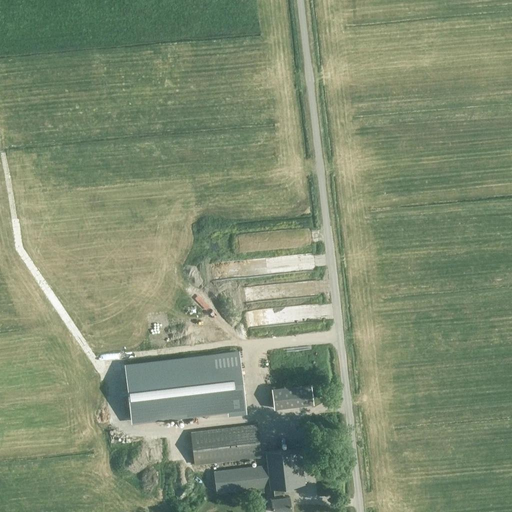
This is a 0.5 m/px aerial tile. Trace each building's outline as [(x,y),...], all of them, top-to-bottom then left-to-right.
[(279,289),(278,278),(251,282),(252,293),(279,289)] [(177,330),(167,331),(167,339),(177,339),(177,330)] [(227,413),(245,411),(238,353),(123,366),(130,421),(227,410),(227,413)] [(271,387),(274,407),(313,402),(311,382),(271,387)] [(257,423),(191,431),(194,463),(260,456),(257,423)] [(187,429),(176,429),(178,452),(188,452),(187,429)] [(290,509),(289,495),(284,496),(283,486),(304,483),(300,446),(266,450),(267,464),(214,470),(216,491),(270,485),(270,487),(274,487),(275,497),(271,497),(273,511),(290,509)]
